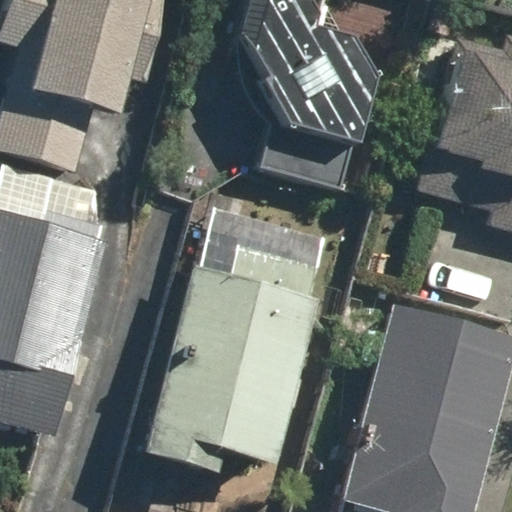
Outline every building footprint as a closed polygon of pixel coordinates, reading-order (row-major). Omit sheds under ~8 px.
[(0,0),(0,159),(54,174),(71,112),(97,119),(107,81),(120,84),(141,0),(0,0)] [(239,168),(323,192),(355,78),(335,42),(295,31),(299,17),(286,0),(230,0),(219,41),(255,110),(239,168)] [(468,227),(511,239),(511,42),(485,35),(480,50),(437,39),(396,189),(473,210),(468,227)] [(0,428),(36,439),(62,345),(53,343),(81,241),(0,218),(0,428)] [(202,453),(255,467),(298,303),(287,300),(295,267),(219,247),(211,277),(174,267),(124,457),(197,475),(202,453)] [(451,511),(498,336),(374,303),(321,505),(347,511),(451,511)]
